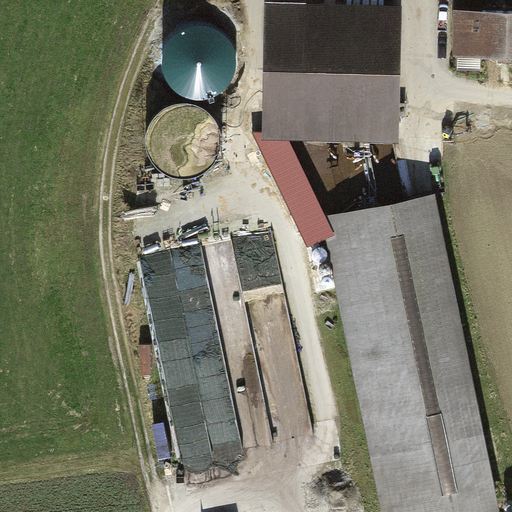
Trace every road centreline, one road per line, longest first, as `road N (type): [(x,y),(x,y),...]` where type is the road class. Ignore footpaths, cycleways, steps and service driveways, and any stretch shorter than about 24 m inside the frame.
road 1 (track): [(165,0),(116,109),(107,195),(115,273)]
road 2 (track): [(162,511),(115,273)]
